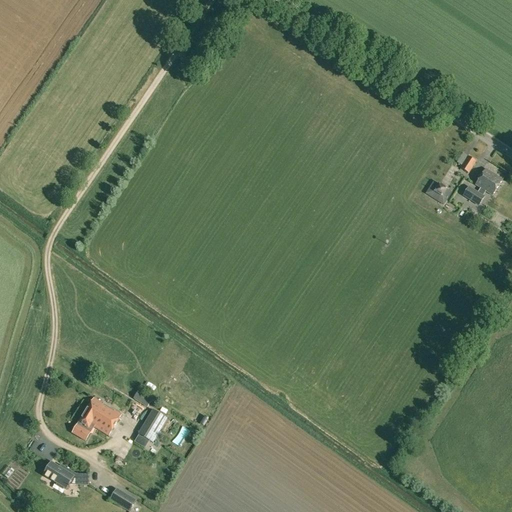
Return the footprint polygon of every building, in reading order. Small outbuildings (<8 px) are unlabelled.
[(460,168),(469,173),(476,161),(463,153),(457,163),(462,166),(460,168)] [(463,196),(479,206),(484,197),(483,196),(486,191),(493,196),(502,180),(486,169),(476,185),(480,188),(477,192),(468,186),(463,196)] [(451,193),(434,181),(426,193),(443,205),(451,193)] [(133,399),(147,407),(153,398),(139,390),(133,399)] [(73,433),(86,441),(94,427),(109,435),(121,414),(94,398),(73,433)] [(138,436),(152,443),(166,419),(153,411),(138,436)] [(38,443),(35,441),(29,450),(33,452),(38,443)] [(56,486),(63,490),(64,488),(66,490),(73,478),(80,482),(80,486),(89,486),(89,475),(76,474),(66,468),(65,470),(51,462),(43,475),(57,484),(56,486)] [(13,468),(6,475),(10,480),(18,473),(13,468)] [(117,489),(110,500),(128,511),(129,511),(136,501),(117,489)]
